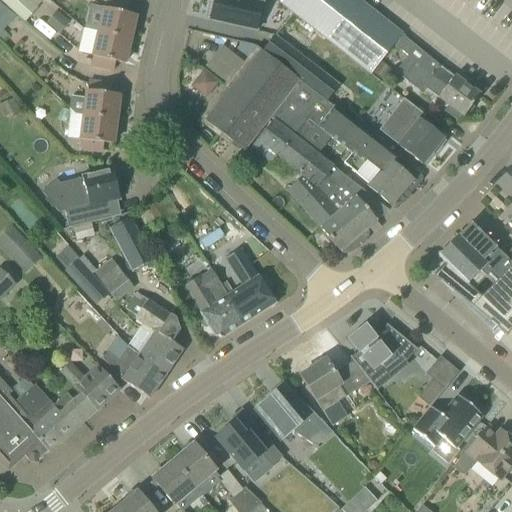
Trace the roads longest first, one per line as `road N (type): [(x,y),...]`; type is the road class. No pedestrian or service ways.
road 1 (tertiary): [(44,511),(159,418),(341,291)]
road 2 (residential): [(170,0),(160,54),(178,134),(197,161),(341,291)]
road 3 (tertiary): [(378,275),(511,124)]
road 4 (residential): [(511,382),(378,275)]
